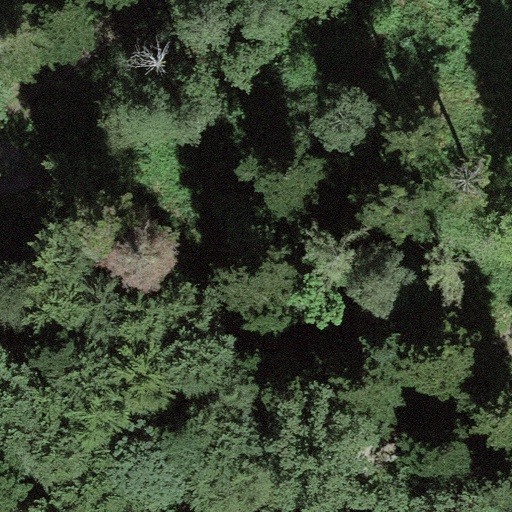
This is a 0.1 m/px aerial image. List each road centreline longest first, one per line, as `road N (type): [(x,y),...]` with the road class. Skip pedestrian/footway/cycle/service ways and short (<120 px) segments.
road 1 (track): [(0,463),(241,511),(381,454),(511,335)]
road 2 (track): [(139,0),(0,91)]
